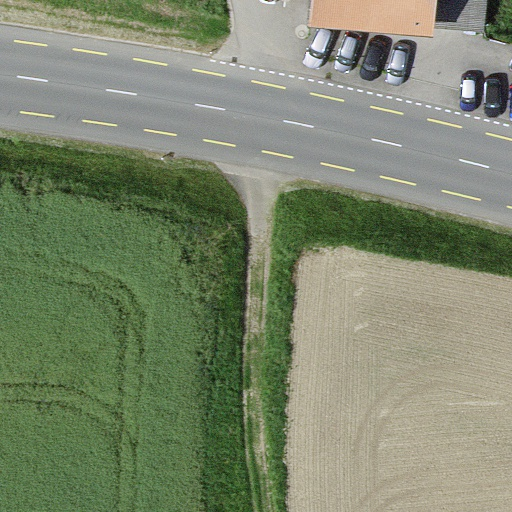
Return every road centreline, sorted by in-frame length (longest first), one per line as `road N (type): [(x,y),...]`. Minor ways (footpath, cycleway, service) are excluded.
road 1 (secondary): [(0,78),(263,116),(511,173)]
road 2 (track): [(245,0),(263,116),(256,369),(265,511)]
